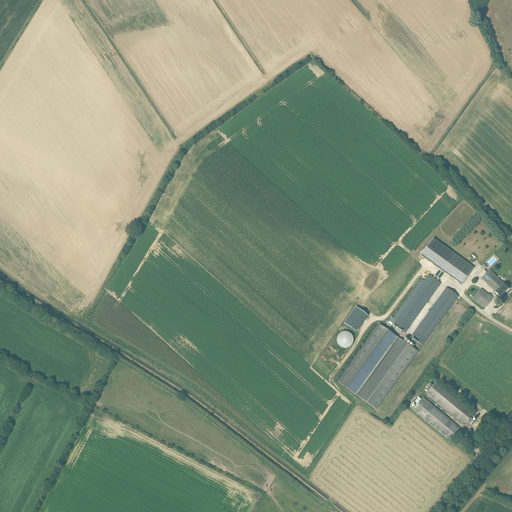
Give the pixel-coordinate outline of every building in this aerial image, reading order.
[(474,268),(433,238),(421,256),(461,285),(474,268)] [(489,270),(481,278),(495,292),(499,297),(508,288),(503,284),(489,270)] [(405,333),(440,283),(429,275),(393,324),(405,333)] [(459,296),(447,287),(410,337),(422,345),(459,296)] [(492,298),(488,295),(481,289),(474,299),(481,304),(486,307),(492,298)] [(418,352),(379,324),(337,382),(376,410),(418,352)] [(337,339),(337,341),(337,343),(338,344),(339,345),(340,347),(341,348),(343,348),(345,349),(347,348),(349,347),(351,346),(352,345),(353,343),(353,342),(353,340),(353,338),(352,337),(352,335),(350,333),(349,333),(348,332),(347,332),(346,332),(345,332),(344,332),(342,333),(340,333),(339,334),(338,336),(337,337),(337,339)] [(436,382),(426,394),(464,426),(465,424),(467,426),(472,420),(470,418),(474,413),(436,382)] [(461,429),(423,398),(412,410),(450,442),(456,435),(459,437),(462,434),(459,432),(461,429)]
